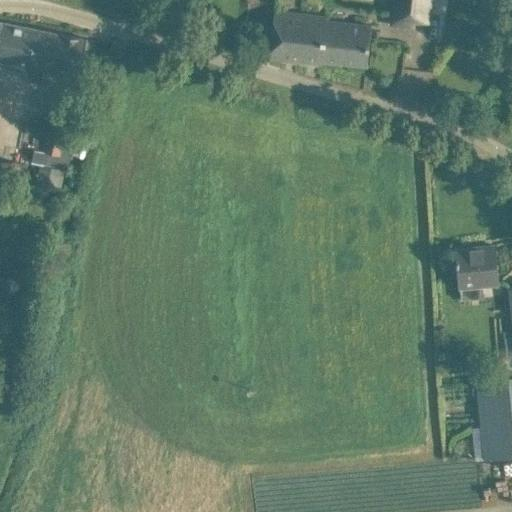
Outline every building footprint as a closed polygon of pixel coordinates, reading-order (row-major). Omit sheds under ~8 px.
[(415,12),(429,14),(430,0),(399,0),(399,7),(393,6),(392,23),(414,25),(414,23),(415,12)] [(327,13),(274,8),(269,57),(321,63),(322,60),(367,65),(371,21),(326,17),(327,13)] [(0,20),(0,59),(79,75),(87,38),(0,20)] [(84,124),(94,126),(98,109),(89,107),(84,124)] [(32,162),(40,163),(35,186),(60,191),(65,169),(67,169),(74,137),(38,130),(34,149),(35,149),(32,162)] [(479,279),(480,284),(497,283),(494,245),(456,248),(457,253),(455,253),(455,258),(457,258),(459,281),(479,279)] [(511,455),(511,375),(475,379),(480,425),(471,426),(475,459),(511,455)] [(511,511),(511,476),(450,486),(453,511),(511,511)]
